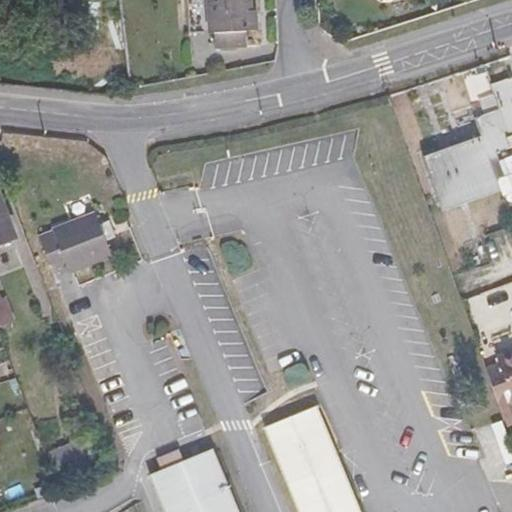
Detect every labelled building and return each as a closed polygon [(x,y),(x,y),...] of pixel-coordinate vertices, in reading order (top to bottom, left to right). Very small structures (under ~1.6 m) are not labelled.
[(204,0),(188,0),(189,30),(205,30),(204,0)] [(252,10),(250,0),(207,0),(209,33),(214,32),(215,48),(247,46),(246,31),(253,30),(252,10)] [(499,109),(487,114),(486,105),(474,105),(474,118),(481,136),(423,159),(440,202),(498,181),(490,160),(499,157),(496,151),(510,146),(506,137),(511,135),(511,83),(510,78),(490,85),(499,109)] [(0,242),(13,237),(0,204),(0,242)] [(64,259),(69,271),(112,255),(95,213),(52,230),(53,232),(39,237),(50,264),(64,259)] [(0,326),(12,324),(8,305),(0,306),(0,326)] [(511,396),(511,356),(499,361),(511,396)] [(360,511),(316,407),(265,428),(299,511),(360,511)] [(58,474),(95,459),(86,436),(49,451),(58,474)] [(179,449),(167,454),(172,466),(184,462),(179,449)] [(150,475),(165,511),(238,511),(212,450),(184,462),(172,466),(150,475)] [(510,480),(511,479),(511,450),(500,454),(510,480)]
